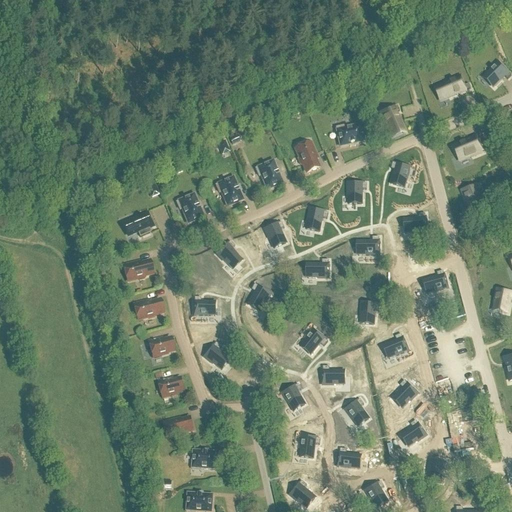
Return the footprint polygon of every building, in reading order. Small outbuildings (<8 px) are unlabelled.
[(489,74),(484,79),(494,89),(495,87),(496,87),(505,78),(507,81),(511,77),(509,74),(499,64),(489,74)] [(448,84),(440,88),(445,101),(449,99),(466,92),(471,90),(469,86),(464,88),(461,79),(448,84)] [(397,107),(380,114),(386,127),(390,135),(402,130),(401,126),(396,114),(399,113),(397,107)] [(273,118),(266,121),(270,129),(277,126),(273,118)] [(360,127),(337,132),(340,148),(364,143),(360,127)] [(237,137),(230,140),(232,146),(240,143),(237,137)] [(459,146),(454,149),(460,163),(471,158),(471,159),(483,153),(477,139),(459,146)] [(225,142),(217,146),(220,151),(227,148),(225,142)] [(311,144),(296,151),(303,166),(307,175),(319,170),(315,161),(318,159),(311,144)] [(178,163),(170,166),(173,172),(180,169),(178,163)] [(273,163),(258,170),(267,192),(282,185),(273,163)] [(395,172),(391,187),(392,187),(392,186),(405,190),(407,182),(410,171),(411,169),(397,165),(397,166),(393,165),(391,171),(395,172)] [(233,180),(218,186),(227,208),(243,202),(233,180)] [(154,185),(147,189),(149,194),(157,191),(154,185)] [(349,185),(349,206),(362,206),(362,207),(363,207),(363,192),(367,192),(367,185),(363,185),(349,185)] [(476,187),(462,192),(467,205),(468,205),(470,212),(483,207),(482,205),(476,187)] [(194,197),(179,203),(188,225),(203,219),(194,197)] [(311,210),(306,231),(320,234),(319,234),(320,235),(323,220),(327,221),(329,214),(324,214),(325,213),(311,210)] [(136,220),(127,224),(132,237),(136,235),(138,235),(140,239),(150,235),(148,230),(154,228),(148,215),(136,220)] [(420,220),(405,222),(406,236),(428,234),(426,220),(426,216),(419,216),(420,220)] [(278,225),(265,231),(274,250),(286,245),(287,245),(281,231),(285,230),(282,224),(278,226),(278,225)] [(358,243),(358,244),(358,257),(380,257),(380,243),(379,243),(379,239),(373,239),(373,243),(358,243)] [(227,246),(217,256),(232,271),(241,261),(242,262),(242,261),(232,251),(235,248),(230,243),(227,246)] [(113,260),(102,263),(104,270),(115,267),(113,260)] [(307,266),(307,267),(308,267),(308,280),(329,280),(329,266),(329,262),(322,262),(322,266),(307,266)] [(139,263),(123,267),(127,283),(144,279),(144,278),(153,276),(150,264),(140,266),(139,263)] [(438,279),(424,283),(428,296),(436,294),(447,291),(449,291),(445,277),(444,277),(443,273),(437,275),(438,279)] [(256,294),(248,307),(249,307),(261,313),(271,295),(259,288),(255,286),(252,292),(256,294)] [(495,304),(494,312),(507,315),(508,312),(511,294),(498,291),(495,304)] [(194,304),(194,318),(196,318),(207,318),(215,318),(215,304),(216,304),(201,304),(201,299),(194,299),(194,304)] [(150,302),(134,306),(138,322),(154,318),(154,317),(163,315),(160,303),(151,305),(150,302)] [(362,304),(361,326),(374,327),(375,327),(376,312),(380,313),(381,306),(376,306),(362,304)] [(314,332),(301,348),(311,357),(312,358),(321,346),(324,349),(328,344),(325,341),(314,332)] [(397,343),(383,349),(384,349),(390,361),(409,353),(404,340),(403,340),(401,336),(396,339),(397,343)] [(162,340),(149,343),(153,359),(167,356),(167,355),(174,353),(171,341),(163,343),(162,340)] [(213,348),(205,359),(221,372),(230,361),(230,362),(231,361),(219,352),(222,349),(217,345),(214,348),(213,348)] [(323,373),(323,387),(344,387),(344,373),(345,373),(330,373),(330,369),(323,369),(323,373)] [(173,380),(159,383),(163,399),(177,396),(177,395),(184,393),(181,381),(173,383),(173,380)] [(403,390),(393,401),(393,402),(394,401),(403,410),(418,395),(408,385),(408,386),(405,383),(400,387),(403,390)] [(295,388),(283,395),(293,414),(305,407),(306,407),(298,394),(302,392),(298,386),(295,389),(295,388)] [(356,403),(345,412),(358,429),(369,421),(370,421),(361,409),(364,406),(360,401),(357,404),(356,403)] [(180,419),(164,424),(168,440),(185,435),(184,435),(193,432),(190,420),(181,423),(180,419)] [(413,430),(401,438),(401,439),(402,439),(409,450),(427,437),(419,426),(418,426),(416,423),(411,426),(413,430)] [(303,438),(300,459),(313,461),(314,461),(316,446),(320,447),(321,441),(316,440),(317,440),(303,438)] [(340,455),(338,469),(359,472),(361,458),(346,456),(347,452),(341,451),(340,455)] [(194,453),(193,470),(217,471),(218,455),(194,453)] [(431,462),(428,483),(441,486),(444,471),(448,472),(449,466),(445,465),(431,462)] [(299,486),(290,497),(307,511),(315,500),(316,501),(316,500),(304,491),(307,487),(302,483),(300,487),(299,486)] [(377,486),(365,493),(377,511),(388,504),(388,505),(389,505),(381,492),(385,489),(381,484),(378,486),(377,486)] [(188,496),(187,511),(211,511),(212,497),(188,496)]
